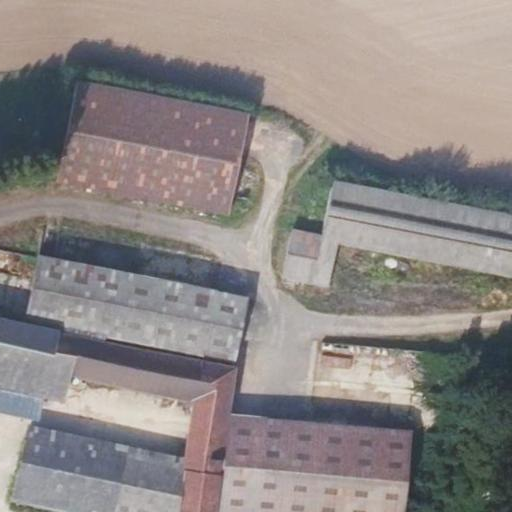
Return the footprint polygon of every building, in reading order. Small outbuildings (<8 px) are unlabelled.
[(227,205),(241,106),(66,79),(50,179),(227,205)] [(511,269),(511,205),(334,179),(322,238),(291,234),(284,282),(331,290),(338,244),(511,269)] [(226,346),(232,283),(27,255),(18,317),(226,346)] [(49,372),(54,330),(0,321),(0,387),(46,394),(49,372)] [(233,355),(54,330),(49,372),(192,390),(182,468),(180,497),(225,504),(233,471),(216,466),(226,399),(233,355)] [(391,511),(407,426),(226,399),(216,466),(233,471),(225,504),(267,511),(391,511)] [(499,476),(497,468),(494,460),(485,451),(494,408),(455,399),(445,450),(437,456),(432,461),(428,469),(426,479),(428,489),(433,502),(443,511),(446,511),(481,511),(491,504),(498,487),(499,476)] [(179,511),(180,497),(182,468),(28,447),(20,505),(65,511),(179,511)]
